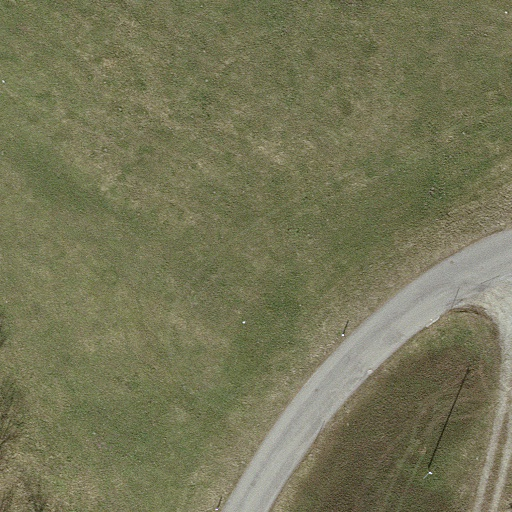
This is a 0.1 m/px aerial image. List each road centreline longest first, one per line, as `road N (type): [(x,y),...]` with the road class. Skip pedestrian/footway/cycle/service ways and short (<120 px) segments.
road 1 (tertiary): [(250,511),(295,437),(384,333),(511,255)]
road 2 (track): [(511,387),(488,511)]
